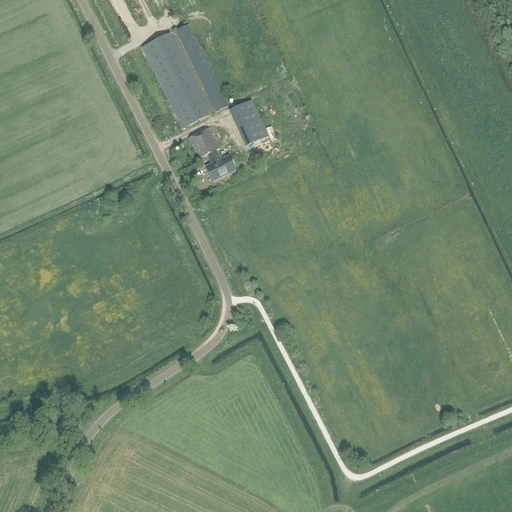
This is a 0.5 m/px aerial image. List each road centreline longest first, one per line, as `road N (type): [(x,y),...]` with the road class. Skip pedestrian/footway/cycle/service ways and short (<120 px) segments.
road 1 (unclassified): [(91,431),(203,352),(223,329),(227,302),(80,0)]
road 2 (track): [(511,183),(423,0)]
